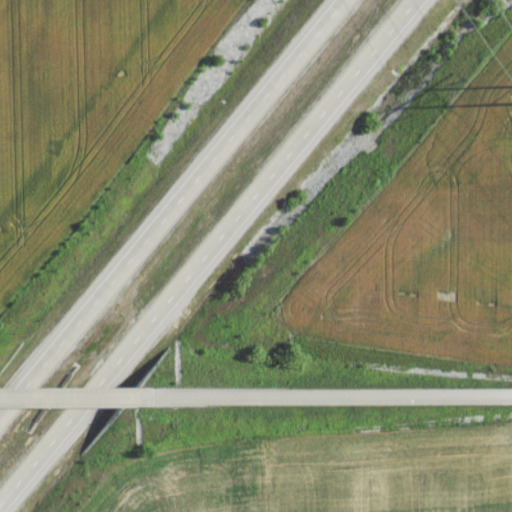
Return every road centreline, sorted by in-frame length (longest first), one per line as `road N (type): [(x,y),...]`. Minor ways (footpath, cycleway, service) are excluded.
road 1 (motorway): [(3,511),(422,0)]
road 2 (motorway): [(344,0),(0,424)]
road 3 (residential): [(158,403),(511,400)]
road 4 (residential): [(0,403),(158,403)]
